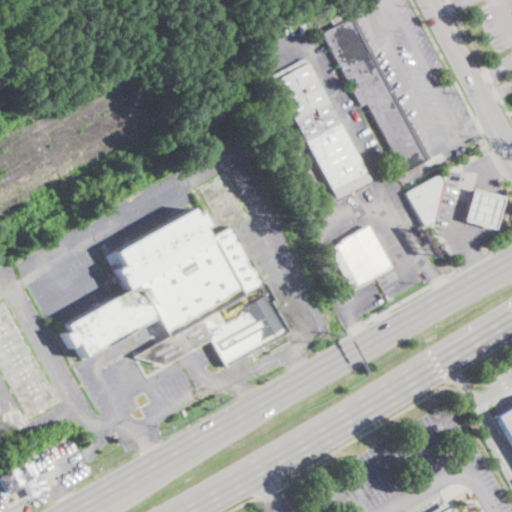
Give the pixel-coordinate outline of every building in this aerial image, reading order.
[(343,11),(347,18),(350,17),(426,159),(403,171),(401,172),(364,103),(359,106),(320,33),(332,26),(328,19),(338,14),(343,11)] [(368,178),(334,197),(329,189),(269,76),(303,57),(364,171),(368,178)] [(404,190),(436,171),(440,179),(429,219),(421,223),(404,190)] [(471,189),(499,197),(491,226),(463,218),(471,189)] [(284,331),(268,300),(269,299),(231,224),(204,238),(198,226),(202,224),(196,211),(191,214),(188,209),(102,252),(122,290),(56,323),(67,345),(71,343),(76,355),(149,318),(142,304),(146,302),(166,341),(148,350),(155,365),(208,339),(220,364),(284,331)] [(375,275),(350,289),(327,247),(366,225),(390,267),(375,275)] [(511,447),(493,417),(511,405),(511,447)] [(24,461),(40,492),(27,499),(21,487),(7,494),(0,480),(0,473),(24,461)]
